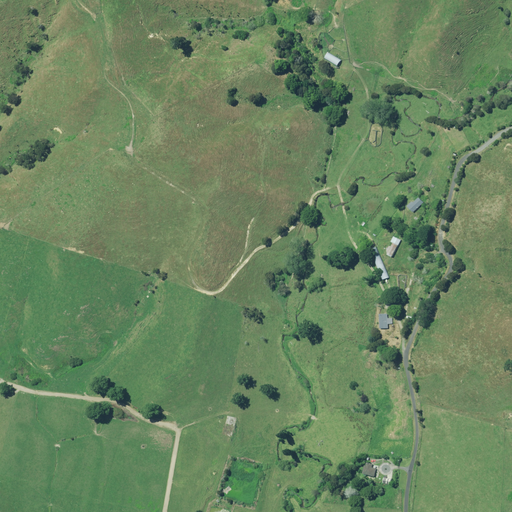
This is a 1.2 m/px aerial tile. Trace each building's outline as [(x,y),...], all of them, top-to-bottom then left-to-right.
[(327,58),(332,61),(340,65),(343,60),(329,53),(327,58)] [(425,203),(420,198),(415,203),(413,202),(409,206),(415,212),(425,203)] [(402,240),(395,236),(392,242),(395,243),(393,247),(391,246),(388,251),(390,252),(389,254),(394,257),(402,240)] [(390,278),(378,246),(371,249),(383,281),(390,278)] [(389,328),(389,324),(393,324),(392,318),(388,318),(388,314),(380,314),(381,329),(389,328)] [(369,466),(368,465),(365,474),(376,477),(376,476),(377,477),(379,469),(375,467),(375,464),(370,463),(369,466)]
